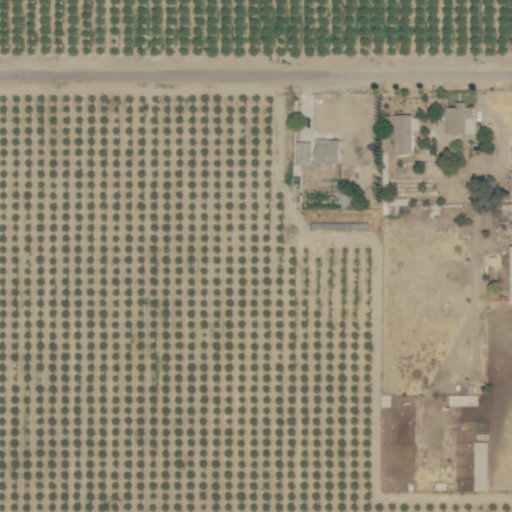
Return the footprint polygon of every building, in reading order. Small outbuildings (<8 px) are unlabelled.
[(447,132),(474,131),(474,104),(465,104),(465,99),(455,99),(455,104),(446,105),(447,132)] [(419,128),(420,113),(393,112),(392,150),(412,151),(412,128),(419,128)] [(315,160),(339,161),(340,137),(316,136),(315,160)] [(311,163),(311,139),(298,139),(297,162),(311,163)] [(488,488),(488,439),(475,439),(475,488),(488,488)]
